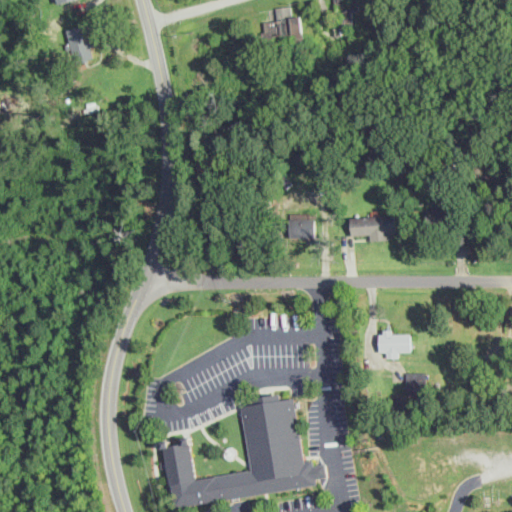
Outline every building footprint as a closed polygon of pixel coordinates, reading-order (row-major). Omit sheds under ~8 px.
[(303,31),(301,14),(293,15),(291,4),(276,6),(277,18),(265,19),(267,35),(303,31)] [(68,27),(72,60),(94,57),(93,45),(91,24),(68,27)] [(425,207),(425,225),(454,224),(453,199),(442,199),(442,207),(425,207)] [(390,238),(390,231),(396,231),(396,214),(351,215),(352,234),(371,233),(371,239),(390,238)] [(316,217),(289,218),(289,236),(317,235),(316,217)] [(412,333),(394,332),(394,328),(382,328),(382,350),(388,350),(388,356),(399,356),(400,350),(412,350),(412,333)] [(407,392),(426,393),(427,372),(407,371),(407,392)] [(174,505),(318,484),(317,476),(328,475),(326,462),(314,464),(313,458),(305,459),(296,397),(243,404),(252,468),(196,476),(191,435),(185,436),(186,439),(165,442),(174,505)]
